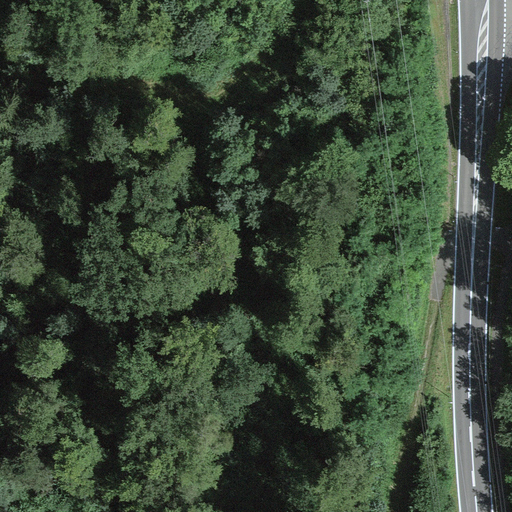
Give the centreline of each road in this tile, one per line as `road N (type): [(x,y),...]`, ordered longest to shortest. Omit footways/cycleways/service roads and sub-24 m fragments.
road 1 (secondary): [(474,511),(466,324),(478,0)]
road 2 (track): [(470,250),(457,248),(439,269),(393,511)]
